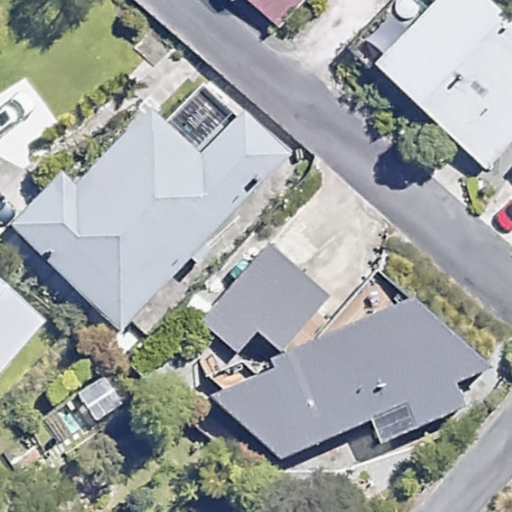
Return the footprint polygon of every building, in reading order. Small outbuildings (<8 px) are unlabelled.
[(302,0),(228,0),(273,36),(302,1),(302,0)] [(392,0),(320,0),(283,46),(326,82),(392,0)] [(511,129),(511,38),(464,0),(420,0),(353,83),(472,179),(511,129)] [(211,109),(175,152),(121,108),(12,240),(66,284),(127,334),(236,202),(272,159),(211,109)] [(511,155),(495,177),(511,190),(511,155)] [(0,282),(0,397),(57,329),(0,282)] [(480,368),(399,295),(210,391),(276,462),(372,413),(387,443),(463,404),(452,383),(480,368)]
